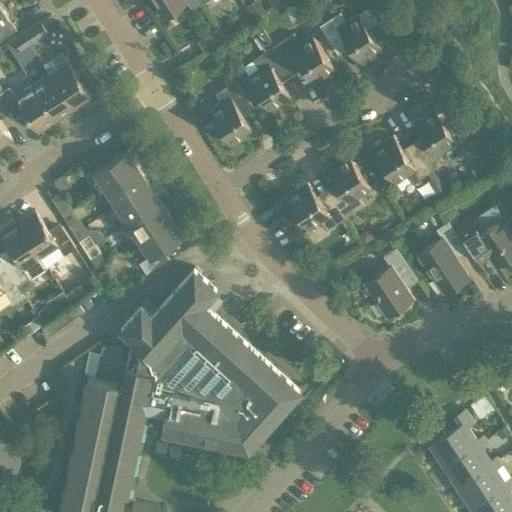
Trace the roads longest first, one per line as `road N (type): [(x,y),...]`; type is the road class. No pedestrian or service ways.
road 1 (residential): [(380,359),(286,275),(224,189)]
road 2 (residential): [(224,189),(312,129),(422,80)]
road 3 (residential): [(244,511),(380,359)]
road 4 (residential): [(0,199),(154,88)]
road 5 (residential): [(380,359),(511,307)]
road 6 (residential): [(224,189),(154,88)]
